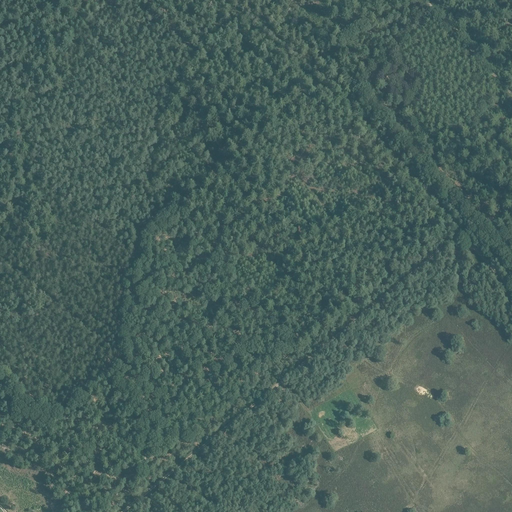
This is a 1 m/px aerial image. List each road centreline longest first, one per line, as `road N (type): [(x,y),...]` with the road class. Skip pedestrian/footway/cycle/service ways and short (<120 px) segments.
road 1 (track): [(149,489),(120,332),(137,243),(316,83)]
road 2 (track): [(466,223),(123,511)]
road 3 (track): [(143,0),(158,28),(177,33),(187,53),(154,121),(149,178),(177,204)]
road 4 (track): [(351,110),(511,291)]
road 5 (track): [(220,0),(351,110)]
road 6 (track): [(1,110),(61,92),(55,59),(88,0)]
road 7 (track): [(0,462),(122,354)]
road 8 (track): [(0,257),(122,354)]
road 9 (track): [(427,0),(511,94)]
road 10 (track): [(269,0),(349,91)]
